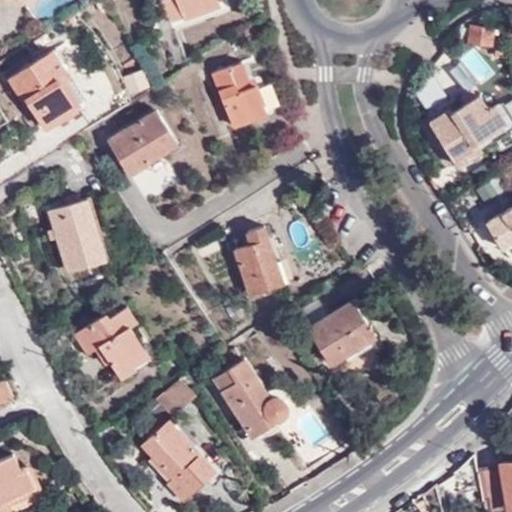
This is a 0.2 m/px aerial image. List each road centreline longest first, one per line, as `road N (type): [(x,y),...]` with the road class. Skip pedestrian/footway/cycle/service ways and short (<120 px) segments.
road 1 (residential): [(316,30),(354,177),(481,389)]
road 2 (residential): [(511,338),(372,117),(363,73),(382,31)]
road 3 (residential): [(0,299),(52,419),(136,511)]
road 4 (tertiary): [(316,511),(420,443),(481,389)]
road 5 (unknown): [(336,124),(169,236)]
